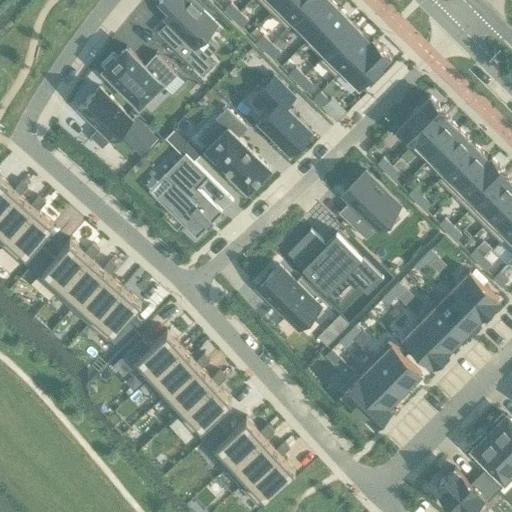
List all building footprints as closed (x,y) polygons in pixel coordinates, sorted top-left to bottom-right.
[(160,0),(174,14),(158,30),(203,75),(215,63),(196,44),(216,22),(202,8),(204,6),(197,0),(160,0)] [(260,0),(271,11),(282,0),(260,0)] [(282,0),(271,11),(288,28),(292,24),(291,24),(314,0),(282,0)] [(314,0),(291,24),(292,24),(308,40),(311,37),(310,36),(339,7),(331,0),(314,0)] [(231,2),(224,9),(233,17),(240,10),(231,2)] [(339,7),(310,36),(311,37),(326,51),(327,52),(355,23),(339,7)] [(240,10),(233,17),(241,26),(248,19),(240,10)] [(326,51),(319,58),(337,76),(344,69),(343,68),(371,39),(355,23),(327,52),(326,51)] [(264,34),(257,41),(265,49),(272,42),(264,34)] [(371,39),(343,68),(344,69),(360,85),(369,75),(373,79),(383,69),(379,66),(391,54),(373,36),(371,39)] [(272,42),(265,49),(274,58),(281,51),(272,42)] [(113,51),(102,62),(106,66),(104,68),(140,103),(161,82),(164,85),(171,92),(184,79),(177,72),(157,52),(145,63),(127,45),(117,55),(113,51)] [(296,66),(289,73),(298,81),(305,74),(296,66)] [(305,74),(298,81),(306,90),(313,83),(305,74)] [(275,75),(258,92),(271,105),(259,118),(291,149),(312,128),(286,103),(295,94),(275,75)] [(100,85),(78,107),(99,127),(91,135),(102,146),(110,138),(111,139),(132,117),(100,85)] [(321,90),(314,98),(322,106),(329,99),(321,90)] [(430,94),(399,125),(415,141),(444,112),(445,112),(446,111),(430,94)] [(227,125),(206,146),(249,188),(271,166),(238,135),(247,126),(227,106),(218,116),(227,125)] [(444,112),(415,141),(429,155),(430,156),(459,127),(445,112),(444,112)] [(429,155),(426,159),(441,174),(442,175),(475,142),(459,127),(430,156),(429,155)] [(441,174),(438,177),(454,193),(490,157),(489,156),(475,142),(442,175),(441,174)] [(171,182),(158,196),(161,199),(196,234),(197,236),(208,225),(209,226),(214,221),(213,220),(222,210),(198,186),(209,174),(186,151),(185,153),(164,174),(171,182)] [(490,157),(454,193),(469,209),(505,172),(506,173),(508,171),(491,155),(489,156),(490,157)] [(386,170),(392,164),(384,156),(378,161),(386,170)] [(395,178),(400,172),(392,164),(386,170),(395,178)] [(346,216),(346,217),(362,233),(363,233),(360,230),(371,219),(378,226),(382,221),(400,203),(366,169),(350,186),(352,188),(346,195),(357,205),(346,217),(346,216)] [(505,172),(469,209),(485,224),(511,196),(511,178),(506,173),(505,172)] [(0,174),(0,210),(18,190),(21,193),(28,185),(22,179),(15,187),(0,174)] [(417,200),(423,194),(414,186),(409,192),(417,200)] [(18,190),(0,210),(0,241),(2,243),(35,206),(39,209),(46,201),(39,194),(32,202),(21,193),(18,190)] [(425,208),(431,203),(423,194),(417,200),(425,208)] [(511,196),(485,224),(500,239),(511,226),(511,196)] [(35,206),(2,243),(20,260),(22,258),(30,265),(46,247),(38,240),(54,222),(39,209),(35,206)] [(448,230),(453,225),(445,216),(439,222),(448,230)] [(456,239),(462,233),(453,225),(448,230),(456,239)] [(501,239),(492,248),(506,262),(511,256),(511,226),(500,239),(501,239)] [(311,229),(289,251),(332,293),(350,275),(366,291),(367,292),(383,276),(382,275),(337,231),(326,242),(311,228),(310,229),(311,229)] [(46,247),(30,265),(38,273),(37,275),(55,291),(89,254),(85,250),(70,237),(54,255),(46,247)] [(89,254),(55,291),(72,306),(106,269),(103,266),(93,257),(100,249),(93,242),(85,250),(89,254)] [(429,261),(437,253),(431,247),(423,256),(429,261)] [(478,261),(484,255),(476,247),(470,252),(478,261)] [(478,261),(487,269),(493,263),(484,255),(478,261)] [(429,261),(423,256),(415,264),(420,270),(429,261)] [(106,269),(72,306),(89,321),(123,284),(110,272),(117,264),(111,258),(103,266),(106,269)] [(279,263),(257,286),(299,327),(321,304),(279,263)] [(470,269),(453,286),(482,315),(499,298),(470,269)] [(494,276),(502,284),(508,279),(499,270),(494,276)] [(405,285),(399,280),(391,288),(397,294),(405,285)] [(123,284),(89,321),(108,338),(110,336),(118,344),(134,326),(126,318),(142,301),(123,284)] [(437,301),(437,302),(466,331),(482,315),(453,286),(437,301)] [(397,294),(391,288),(383,296),(388,302),(397,294)] [(434,298),(417,315),(420,319),(421,318),(450,347),(466,331),(437,302),(437,301),(434,298)] [(340,313),(329,324),(338,333),(348,322),(340,313)] [(420,319),(404,335),(433,364),(450,347),(421,318),(420,319)] [(362,329),(356,323),(348,332),(354,337),(362,329)] [(143,336),(125,352),(132,360),(130,362),(147,380),(184,346),(167,328),(150,344),(143,336)] [(354,337),(348,332),(340,340),(345,346),(354,337)] [(388,339),(371,356),(374,360),(375,359),(404,388),(421,371),(388,339)] [(184,346),(147,380),(162,397),(163,397),(200,363),(202,366),(210,358),(205,352),(197,360),(184,346)] [(340,356),(332,348),(326,353),(335,362),(340,356)] [(360,374),(359,375),(388,404),(389,403),(404,388),(375,359),(374,360),(360,374)] [(200,363),(163,397),(178,414),(215,380),(218,384),(226,376),(220,369),(212,376),(202,366),(200,363)] [(356,371),(339,389),(353,402),(349,405),(361,417),(364,414),(374,424),(392,406),(389,403),(388,404),(359,375),(360,374),(356,371)] [(215,380),(178,414),(195,432),(196,431),(204,439),(222,423),(214,415),(232,399),(218,384),(215,380)] [(497,423),(490,430),(511,451),(511,418),(507,413),(505,415),(503,412),(494,421),(497,423)] [(222,423),(204,439),(211,447),(209,449),(226,467),(263,433),(260,430),(246,415),(229,431),(222,423)] [(263,433),(226,467),(242,484),(279,450),(277,448),(267,437),(275,429),(268,422),(260,430),(263,433)] [(481,434),(472,443),(475,445),(473,447),(489,463),(480,472),(498,490),(507,480),(505,477),(511,469),(511,451),(490,430),(483,437),(481,434)] [(279,450),(242,484),(258,503),(296,469),(282,454),(290,446),(284,440),(277,448),(279,450)] [(455,466),(437,483),(443,489),(440,492),(443,496),(444,497),(453,505),(452,506),(453,507),(454,506),(457,510),(461,506),(466,511),(484,495),(488,499),(498,490),(480,472),(471,481),(455,466)]
